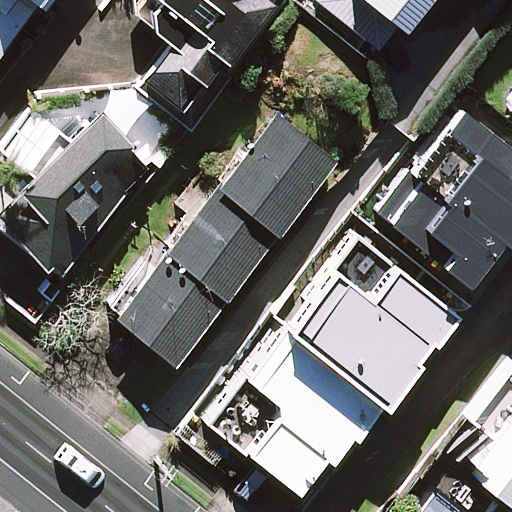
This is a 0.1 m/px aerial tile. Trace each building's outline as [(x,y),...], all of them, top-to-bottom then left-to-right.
[(0,0),(0,45),(34,0),(0,0)] [(272,0),(126,0),(170,34),(134,82),(190,125),(236,66),(227,59),(272,0)] [(378,0),(400,16),(412,0),(378,0)] [(0,143),(0,148),(34,177),(0,218),(0,225),(56,272),(150,159),(121,136),(127,129),(95,103),(90,110),(67,91),(48,113),(35,102),(0,143)] [(511,144),(459,103),(374,212),(452,272),(486,229),(497,237),(511,217),(511,144)] [(335,156),(278,110),(117,309),(174,355),(335,156)] [(456,306),(360,228),(246,368),(232,386),(209,414),(296,484),(326,446),(336,454),(456,306)] [(468,412),(489,429),(472,450),(511,481),(511,365),(508,362),(468,412)]
